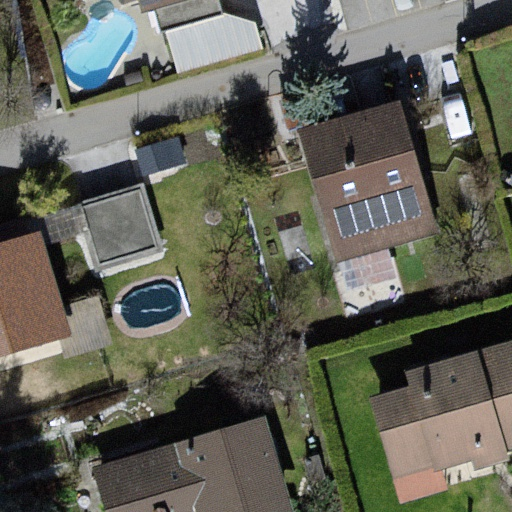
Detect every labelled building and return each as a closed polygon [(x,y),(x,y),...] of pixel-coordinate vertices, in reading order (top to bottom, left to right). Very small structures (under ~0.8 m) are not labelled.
[(123,0),(128,11),(170,0),(123,0)] [(250,3),(172,25),(181,58),(260,37),(250,3)] [(384,108),(284,132),(328,262),(427,242),(384,108)] [(80,191),(96,261),(161,246),(145,176),(80,191)] [(35,236),(0,245),(0,357),(65,340),(35,236)] [(511,342),(393,371),(392,391),(361,399),(385,485),(511,449),(511,342)] [(281,511),(253,422),(80,473),(94,511),(281,511)]
